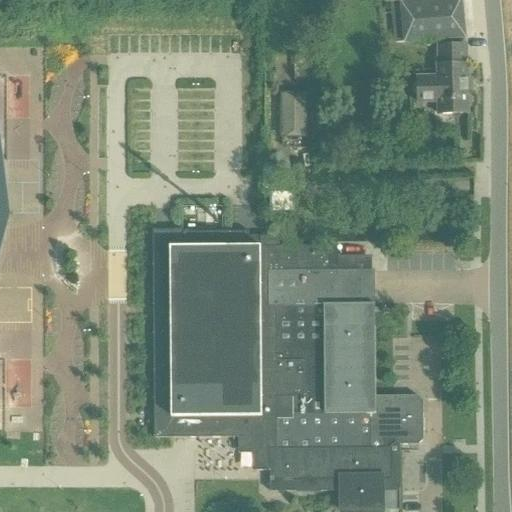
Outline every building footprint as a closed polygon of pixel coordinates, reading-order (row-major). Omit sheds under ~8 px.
[(430,0),(385,0),(386,4),(402,2),(403,15),(397,16),(399,33),(405,32),(406,44),(467,39),(463,0),(445,0),(431,1),(430,0)] [(469,64),(468,64),(467,45),(439,46),(440,65),(438,65),(439,77),(419,77),(419,85),(417,87),(417,93),(419,95),(419,103),(439,102),(440,114),(470,114),(469,64)] [(294,82),(314,81),(314,57),(294,58),(294,82)] [(309,139),(308,93),(280,94),(281,139),(309,139)] [(154,232),(153,232),(153,309),(153,317),(154,344),(154,348),(154,409),(154,429),(154,439),(171,439),(221,439),(241,439),(241,446),(248,453),(255,453),(255,455),(255,472),(270,472),(270,474),(271,493),(273,493),(341,493),(341,511),(382,511),(385,511),(385,490),(400,490),(400,493),(401,493),(400,446),(419,446),(424,441),(424,402),(419,397),(394,397),(376,397),(376,307),(376,305),(375,305),(336,305),(270,307),(269,273),(269,238),(260,238),(249,238),(249,237),(249,233),(231,233),(224,233),(223,233),(207,233),(183,233),(183,231),(182,231),(180,231),(174,231),(171,231),(154,232)] [(279,238),(269,238),(269,273),(331,272),(331,266),(339,265),(339,257),(339,246),(330,246),(279,247),(279,238)] [(331,272),(269,273),(270,307),(336,305),(375,305),(375,271),(372,271),(367,271),(367,257),(339,257),(339,265),(331,266),(331,272)]
